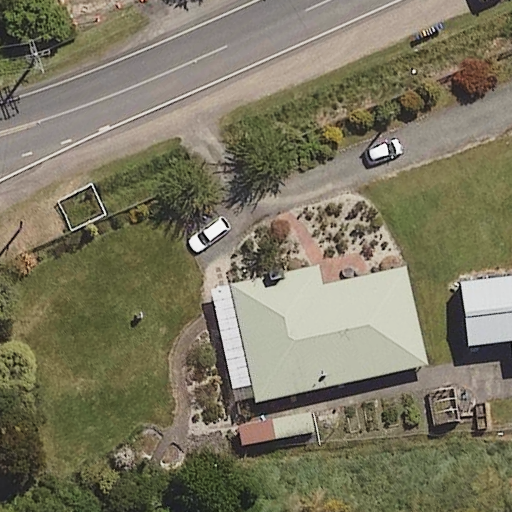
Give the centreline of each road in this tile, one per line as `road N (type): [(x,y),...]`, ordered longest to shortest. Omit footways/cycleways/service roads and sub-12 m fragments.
road 1 (tertiary): [(0,132),(192,58)]
road 2 (tertiary): [(192,58),(324,0)]
